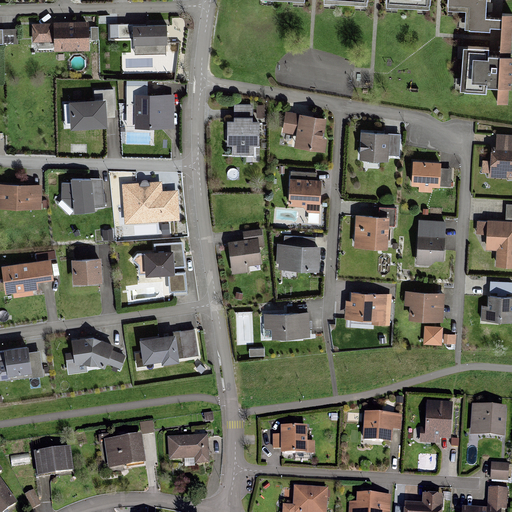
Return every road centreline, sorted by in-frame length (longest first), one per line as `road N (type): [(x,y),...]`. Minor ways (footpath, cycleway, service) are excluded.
road 1 (residential): [(231,471),(475,485)]
road 2 (residential): [(0,336),(215,306)]
road 3 (residential): [(197,166),(0,161)]
road 4 (residential): [(215,306),(231,471)]
road 5 (residential): [(208,4),(197,166)]
road 6 (residential): [(64,8),(208,4)]
road 7 (residential): [(197,166),(215,306)]
road 8 (residential): [(73,511),(108,500),(153,499),(200,511)]
